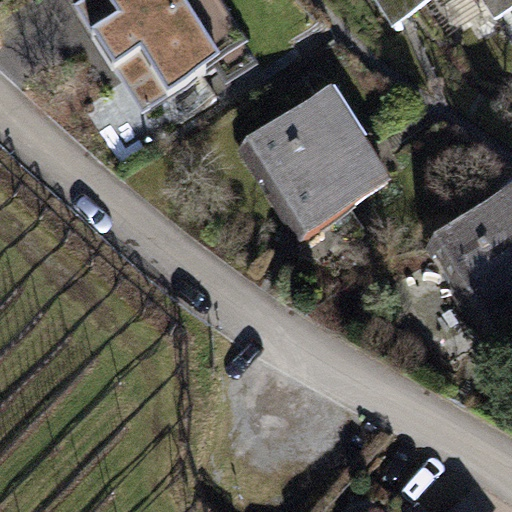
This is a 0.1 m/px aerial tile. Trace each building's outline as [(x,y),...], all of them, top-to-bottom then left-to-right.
[(218,0),(96,0),(77,12),(142,118),(251,52),(218,0)] [(372,0),(393,33),(444,0),(372,0)] [(511,0),(479,0),(496,26),(511,15),(511,0)] [(336,95),(248,149),(306,244),(395,190),(336,95)] [(492,341),(511,329),(511,200),(435,246),(492,341)]
